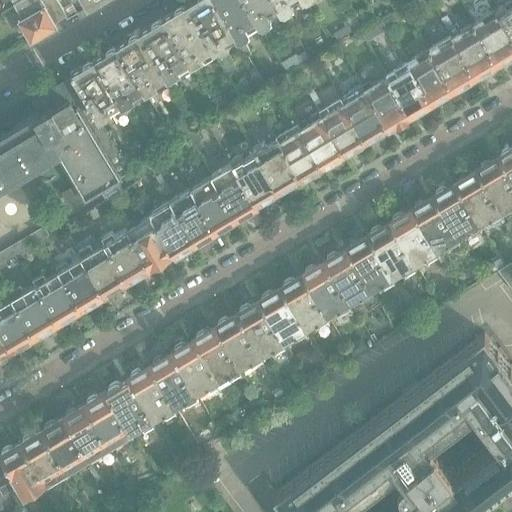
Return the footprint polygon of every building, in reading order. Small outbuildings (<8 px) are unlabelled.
[(66,15),(57,0),(2,0),(4,3),(9,0),(12,0),(23,18),(20,20),(31,40),(56,25),(54,22),(66,15)] [(77,13),(98,0),(82,0),(84,2),(74,8),(77,13)] [(192,0),(185,5),(213,51),(214,50),(225,69),(235,63),(224,44),(236,37),(214,0),(192,0)] [(214,0),(236,37),(236,38),(242,48),(247,45),(243,38),(248,35),(249,31),(248,29),(258,23),(258,22),(245,0),(214,0)] [(245,0),(258,22),(258,23),(269,42),(273,39),(265,25),(270,22),(271,17),(270,15),(279,10),(280,9),(274,0),(245,0)] [(274,0),(280,9),(279,10),(280,12),(282,12),(289,25),(293,22),(287,11),(293,8),(294,4),(292,2),(295,0),(274,0)] [(511,0),(510,0),(495,10),(511,36),(511,0)] [(170,13),(163,17),(191,64),(213,51),(185,5),(170,13)] [(511,36),(495,10),(473,23),(497,62),(505,57),(511,57),(511,55),(511,36)] [(362,28),(353,14),(345,19),(355,33),(360,30),(362,28)] [(497,62),(473,23),(460,30),(456,24),(453,25),(446,15),(440,18),(451,35),(475,74),(483,71),(489,70),(494,67),(496,62),(497,62)] [(163,17),(139,32),(167,78),(191,64),(163,17)] [(366,41),(386,29),(380,18),(362,28),(360,30),(366,41)] [(352,32),(345,20),(330,29),(337,41),(352,32)] [(366,41),(360,30),(355,33),(350,36),(354,42),(360,44),(364,41),(365,42),(366,41)] [(139,32),(118,45),(145,91),(167,78),(139,32)] [(475,74),(451,35),(429,48),(453,88),(461,83),(467,83),(472,80),(474,75),(475,74)] [(118,45),(94,59),(121,106),(145,91),(118,45)] [(453,88),(429,48),(407,62),(431,101),(440,96),(445,96),(450,93),(452,88),(453,88)] [(331,65),(324,53),(318,57),(325,69),(331,65)] [(94,59),(72,72),(77,82),(99,119),(121,106),(94,59)] [(431,101),(407,62),(385,75),(409,114),(418,109),(423,109),(428,106),(430,101),(431,101)] [(409,114),(385,75),(371,83),(369,80),(362,84),(388,127),(396,122),(401,122),(406,119),(408,114),(409,114)] [(0,183),(58,149),(79,184),(65,192),(67,196),(72,204),(86,195),(86,196),(120,176),(78,106),(76,107),(71,99),(75,97),(67,83),(66,80),(43,94),(51,107),(40,114),(39,112),(0,134),(0,183)] [(179,88),(174,80),(170,83),(175,91),(179,88)] [(388,127),(362,84),(340,97),(367,140),(375,134),(379,135),(385,132),(386,128),(388,127)] [(320,102),(314,91),(309,94),(315,104),(320,102)] [(367,140),(340,97),(319,110),(345,152),(354,147),(358,148),(363,145),(364,141),(367,140)] [(133,115),(127,105),(123,108),(129,117),(133,115)] [(345,152),(319,110),(297,123),(324,165),(332,160),(336,161),(342,157),(343,153),(345,152)] [(279,124),(275,117),(267,122),(272,129),(279,124)] [(302,178),(278,138),(277,139),(266,145),(263,140),(253,145),(250,140),(254,138),(245,123),(239,127),(254,152),(256,150),(279,190),(286,186),(287,186),(292,187),(301,182),(302,178)] [(324,165),(297,123),(275,136),(277,139),(278,138),(302,178),(311,173),(315,173),(320,170),(322,166),(324,165)] [(511,147),(511,148),(508,147),(502,151),(501,154),(499,155),(511,177),(511,147)] [(279,190),(256,150),(254,152),(243,158),(240,153),(229,160),(231,163),(233,162),(256,203),(257,203),(264,199),(264,200),(269,201),(278,196),(279,191),(279,190)] [(139,161),(135,153),(124,160),(128,167),(139,161)] [(511,207),(511,177),(499,155),(490,161),(486,160),(480,164),(479,167),(477,168),(503,213),(511,207)] [(233,162),(231,163),(211,175),(237,218),(246,213),(249,213),(255,210),(256,207),(258,205),(257,203),(256,203),(233,162)] [(503,213),(477,168),(468,174),(464,173),(459,177),(457,180),(455,181),(481,226),(499,215),(504,224),(510,234),(511,232),(511,226),(509,221),(503,213)] [(171,192),(161,174),(157,177),(167,195),(171,192)] [(237,218),(211,175),(191,187),(217,230),(225,225),(228,225),(234,222),(235,219),(237,218)] [(481,226),(455,181),(446,187),(443,186),(437,190),(435,193),(433,194),(460,238),(481,226)] [(217,230),(191,187),(170,199),(196,242),(205,237),(208,238),(213,234),(214,231),(217,230)] [(460,238),(433,194),(425,200),(421,199),(415,203),(414,206),(411,207),(438,251),(460,238)] [(121,207),(115,195),(110,199),(116,210),(121,207)] [(196,242),(170,199),(148,212),(149,214),(174,254),(175,255),(184,249),(187,250),(193,247),(194,244),(196,242)] [(438,251),(411,207),(403,213),(399,212),(393,216),(392,220),(390,221),(416,264),(438,251)] [(96,208),(87,213),(92,221),(101,217),(96,208)] [(174,254),(149,214),(137,221),(135,218),(124,225),(126,228),(128,228),(151,266),(158,262),(159,263),(163,264),(174,258),(174,254)] [(416,264),(390,221),(381,226),(377,226),(371,229),(370,233),(368,234),(394,277),(416,264)] [(74,231),(68,222),(63,225),(68,234),(74,231)] [(32,244),(40,240),(49,234),(50,234),(44,225),(27,235),(32,244)] [(151,266),(128,228),(126,228),(114,236),(112,232),(101,238),(104,242),(128,280),(135,276),(136,276),(141,278),(151,272),(151,267),(151,266)] [(53,241),(49,234),(40,240),(44,246),(53,241)] [(394,277),(368,234),(359,239),(356,238),(350,242),(348,246),(346,247),(372,290),(394,277)] [(104,242),(91,250),(89,246),(78,252),(81,256),(82,255),(105,294),(112,289),(113,290),(118,292),(128,285),(128,281),(128,280),(104,242)] [(372,290),(346,247),(338,252),(334,252),(328,255),(326,259),(324,260),(350,303),(372,290)] [(471,256),(465,247),(461,250),(466,259),(471,256)] [(29,259),(24,249),(17,253),(23,263),(29,259)] [(106,294),(105,294),(82,255),(81,256),(68,263),(66,259),(56,266),(58,269),(82,308),(90,303),(90,304),(95,305),(105,299),(106,294)] [(350,303),(324,260),(316,265),(312,264),(306,268),(305,272),(303,273),(329,315),(350,303)] [(511,261),(499,269),(511,286),(511,261)] [(82,308),(58,269),(45,277),(43,273),(32,279),(35,284),(36,283),(59,321),(67,317),(67,318),(72,319),(82,313),(83,308),(82,308)] [(329,315),(303,273),(294,278),(290,277),(284,281),(283,285),(281,286),(306,329),(329,315)] [(59,321),(36,283),(35,284),(23,291),(20,287),(9,293),(12,297),(36,335),(44,330),(44,331),(49,333),(59,327),(60,322),(59,321)] [(306,329),(281,286),(272,291),(268,290),(262,294),(261,298),(259,299),(285,342),(306,329)] [(405,296),(399,286),(394,289),(400,299),(405,296)] [(450,297),(444,288),(435,293),(441,302),(450,297)] [(440,304),(435,296),(424,302),(429,310),(440,304)] [(36,335),(12,297),(0,304),(0,303),(0,327),(13,349),(21,344),(21,345),(26,346),(36,341),(37,336),(36,335)] [(285,342),(259,299),(250,304),(247,303),(241,307),(239,311),(237,312),(263,355),(285,342)] [(263,355),(237,312),(229,317),(225,317),(219,320),(218,324),(215,325),(241,368),(263,355)] [(241,368),(215,325),(207,330),(203,329),(197,333),(196,337),(194,338),(219,381),(241,368)] [(13,349),(0,327),(0,359),(3,360),(13,354),(14,349),(13,349)] [(473,510),(511,480),(511,367),(490,338),(485,332),(478,337),(366,422),(357,430),(281,487),(275,492),(278,496),(290,511),(471,511),(473,511),(472,510),(473,510)] [(219,381),(194,338),(185,343),(181,343),(175,346),(174,350),(172,351),(197,394),(219,381)] [(197,394),(172,351),(163,356),(159,355),(153,359),(152,363),(150,364),(175,407),(197,394)] [(175,407),(150,364),(141,369),(137,368),(131,372),(130,376),(128,377),(154,420),(175,407)] [(321,376),(316,368),(304,375),(309,383),(321,376)] [(154,420),(128,377),(119,382),(116,381),(110,385),(108,389),(106,389),(132,433),(154,420)] [(295,391),(287,379),(279,384),(287,396),(295,391)] [(132,433),(106,389),(97,395),(94,395),(88,398),(87,401),(85,402),(110,446),(132,433)] [(110,446),(85,402),(76,407),(72,407),(67,411),(65,414),(63,415),(90,458),(110,446)] [(242,423),(235,411),(227,415),(234,428),(242,423)] [(90,458),(63,415),(55,420),(51,420),(45,423),(44,426),(42,428),(68,471),(90,458)] [(68,471),(42,428),(33,433),(30,433),(24,436),(23,439),(21,440),(47,484),(68,471)] [(211,441),(206,433),(195,440),(200,448),(211,441)] [(47,484),(21,440),(12,445),(9,445),(3,449),(1,452),(0,452),(0,454),(25,497),(47,484)] [(188,455),(183,447),(172,453),(177,461),(188,455)] [(10,480),(0,463),(0,485),(9,481),(10,480)] [(101,479),(92,465),(88,468),(97,481),(98,480),(102,486),(104,485),(101,479)] [(14,489),(9,481),(0,485),(0,490),(3,495),(14,489)] [(88,499),(83,490),(80,492),(85,501),(88,499)]
